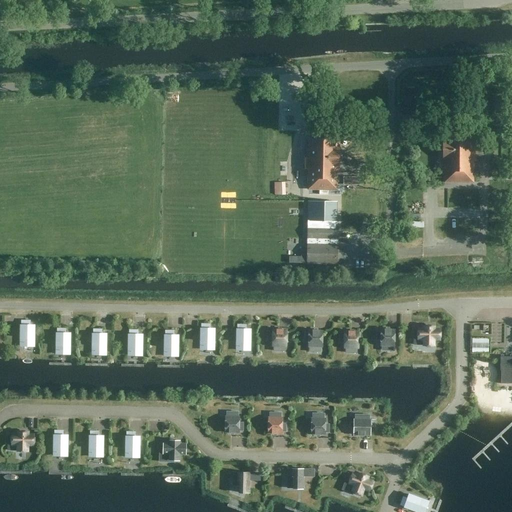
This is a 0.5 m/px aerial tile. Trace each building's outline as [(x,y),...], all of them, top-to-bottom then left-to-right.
[(444,182),(446,182),(472,182),(472,162),(475,162),(476,142),(472,142),(473,132),(445,132),(444,138),(443,138),(443,161),(444,161),(444,182)] [(308,189),(336,190),(336,170),(338,170),(338,145),(336,145),(337,139),(309,139),(308,149),(306,149),(306,166),(308,166),(308,189)] [(285,183),(275,183),(275,195),(285,195),(285,183)] [(335,202),(307,202),(307,241),(307,246),(307,265),(337,266),(337,246),(337,241),(337,229),(335,229),(335,202)] [(21,321),(20,346),(33,346),(34,326),(30,326),(30,322),(21,321)] [(210,325),(201,325),(201,329),(200,329),(200,342),(201,342),(201,348),(213,348),(213,342),(214,342),(214,329),(209,329),(210,325)] [(246,326),(237,326),(237,330),(236,330),(236,343),(237,343),(237,349),(249,349),(249,343),(250,343),(250,330),(245,330),(246,326)] [(414,330),(414,335),(417,335),(417,339),(423,339),(423,346),(433,346),(433,340),(440,340),(440,329),(433,329),(433,327),(424,327),(424,329),(417,329),(417,330),(414,330)] [(65,329),(57,329),(57,333),(56,333),(56,346),(57,346),(57,352),(69,353),(69,346),(70,346),(70,333),(65,333),(65,329)] [(380,345),(394,345),(394,331),(391,331),(391,329),(384,329),(384,331),(381,331),(381,332),(376,332),(376,340),(380,340),(380,345)] [(101,330),(93,330),(93,334),(92,334),(92,347),(93,347),(93,353),(105,353),(105,347),(106,347),(106,334),(101,334),(101,330)] [(138,330),(129,330),(129,334),(128,347),(129,347),(129,354),(141,354),(141,347),(142,347),(142,335),(138,335),(138,330)] [(272,345),(286,345),(286,331),(283,331),(283,330),(276,330),(276,331),(273,331),(273,332),(268,332),(268,340),(272,340),(272,345)] [(308,346),(322,346),(322,332),(318,332),(319,331),(312,330),(312,332),(308,332),(308,333),(304,333),(304,341),(308,341),(308,346)] [(173,331),(165,331),(165,335),(164,335),(164,348),(165,348),(165,354),(177,354),(177,348),(178,348),(178,336),(173,336),(173,331)] [(344,347),(358,347),(358,333),(354,333),(355,331),(348,331),(348,333),(344,333),(344,334),(340,334),(340,342),(344,342),(344,347)] [(511,356),(500,356),(500,370),(501,371),(500,384),(511,383),(511,356)] [(220,413),(220,433),(243,433),(244,413),(220,413)] [(359,436),(370,436),(371,419),(370,419),(370,415),(358,414),(355,414),(354,419),(353,419),(353,422),(350,422),(349,428),(352,428),(353,428),(353,436),(359,436)] [(311,416),(311,437),(326,437),(326,417),(311,416)] [(283,419),(266,419),(266,438),(283,438),(283,419)] [(11,435),(7,435),(7,436),(7,450),(16,451),(16,452),(28,452),(28,446),(34,446),(35,433),(29,433),(29,432),(29,431),(22,431),(16,431),(16,433),(11,433),(11,435)] [(63,431),(54,431),(54,435),(54,448),(54,454),(66,454),(66,448),(67,448),(67,435),(63,435),(63,431)] [(99,432),(90,432),(90,436),(89,436),(89,449),(90,449),(90,455),(102,455),(102,449),(103,449),(103,436),(98,436),(99,432)] [(135,432),(126,432),(126,436),(126,449),(126,456),(138,456),(138,449),(139,449),(139,437),(135,437),(135,432)] [(160,444),(160,449),(163,449),(163,454),(169,454),(169,460),(179,460),(179,454),(185,454),(186,444),(179,444),(179,441),(170,441),(170,443),(163,443),(163,444),(160,444)] [(314,471),(287,471),(287,481),(294,481),(293,492),(303,492),(303,479),(314,479),(314,471)] [(233,485),(240,485),(239,493),(248,493),(249,480),(260,481),(260,473),(233,473),(233,485)] [(348,473),(346,478),(350,479),(348,483),(354,485),(352,491),(361,495),(363,489),(369,491),(373,481),(367,479),(368,476),(359,473),(358,476),(352,474),(351,474),(348,473)] [(402,498),(399,506),(404,508),(414,511),(425,511),(426,508),(429,501),(408,493),(407,496),(407,498),(402,496),(402,498)]
